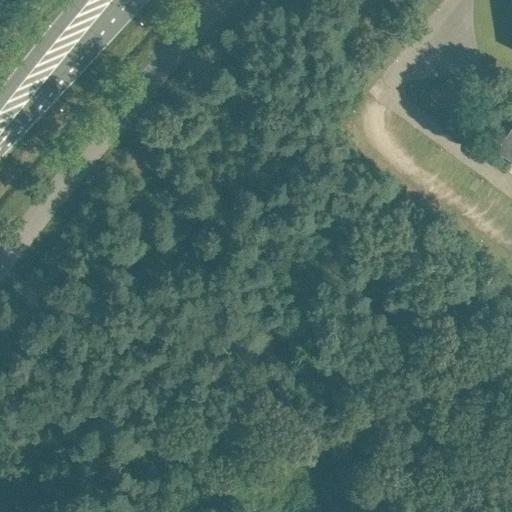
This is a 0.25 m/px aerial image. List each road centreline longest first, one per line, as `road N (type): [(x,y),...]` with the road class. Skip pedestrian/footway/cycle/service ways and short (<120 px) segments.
road 1 (unclassified): [(0,267),(227,0)]
road 2 (unknown): [(449,0),(413,47),(394,85),(391,114),(403,140),(511,230)]
road 3 (secondary): [(0,145),(130,0)]
road 4 (secondary): [(79,0),(0,99)]
